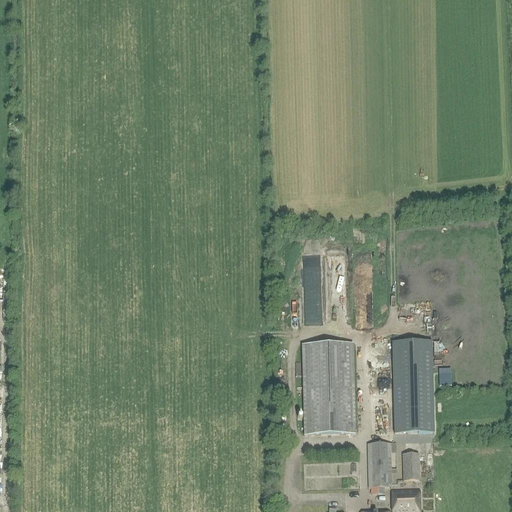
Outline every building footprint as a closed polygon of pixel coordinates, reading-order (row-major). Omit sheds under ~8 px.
[(426,306),(414,311),(415,314),(427,309),(426,306)] [(434,434),(432,342),(391,343),(394,435),(434,434)] [(355,436),(353,345),(301,346),(303,437),(355,436)] [(452,380),(452,369),(439,369),(439,380),(452,380)] [(396,445),(367,446),(368,490),(370,490),(384,489),(392,489),(391,474),(397,474),(396,470),(391,470),(391,454),(396,454),(396,445)] [(420,482),(419,455),(402,456),(402,483),(420,482)] [(420,511),(420,491),(391,492),(391,511),(420,511)]
